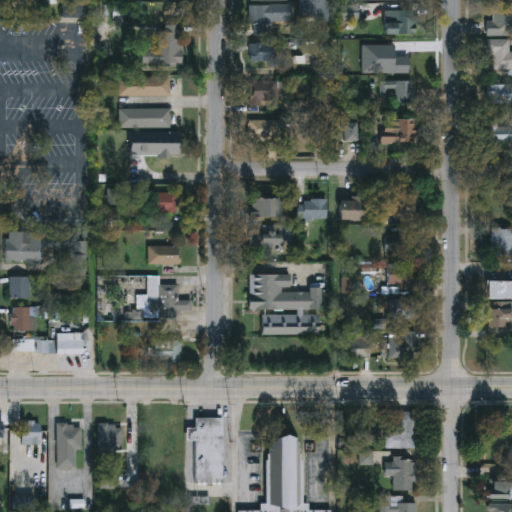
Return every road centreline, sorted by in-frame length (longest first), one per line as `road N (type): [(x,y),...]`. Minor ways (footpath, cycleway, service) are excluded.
road 1 (residential): [(448,0),(446,511)]
road 2 (tertiary): [(0,390),(511,390)]
road 3 (residential): [(214,0),(212,390)]
road 4 (residential): [(213,165),(511,170)]
